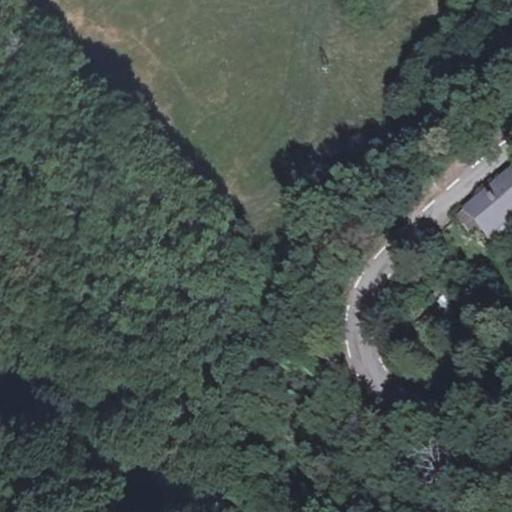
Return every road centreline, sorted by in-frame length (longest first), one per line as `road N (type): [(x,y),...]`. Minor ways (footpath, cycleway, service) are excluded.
road 1 (track): [(493,86),(291,320),(309,511)]
road 2 (unclassified): [(511,143),(385,275),(363,316),(373,375),(386,390),(410,397),(433,401),(461,391),(511,349)]
